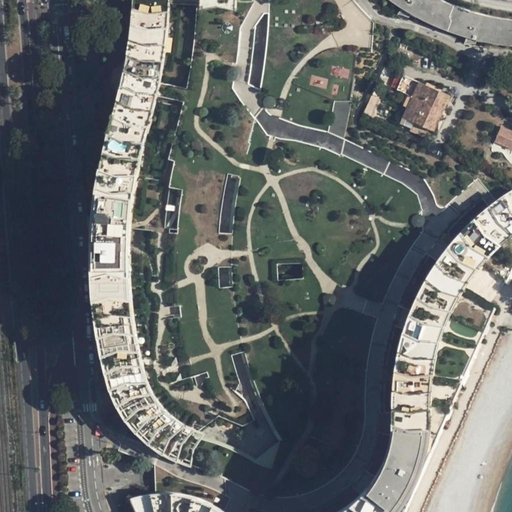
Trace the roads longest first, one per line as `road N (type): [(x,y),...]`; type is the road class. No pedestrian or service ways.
road 1 (unknown): [(417,250),(384,328),(361,443),(329,486),(276,503),(186,473),(89,477)]
road 2 (primary): [(0,72),(30,511)]
road 3 (primary): [(48,393),(44,160),(30,0)]
road 4 (residential): [(56,0),(79,352)]
road 5 (unknown): [(262,0),(252,90),(258,105),(273,121),(414,185),(424,211),(417,250)]
road 6 (residential): [(79,352),(98,511)]
